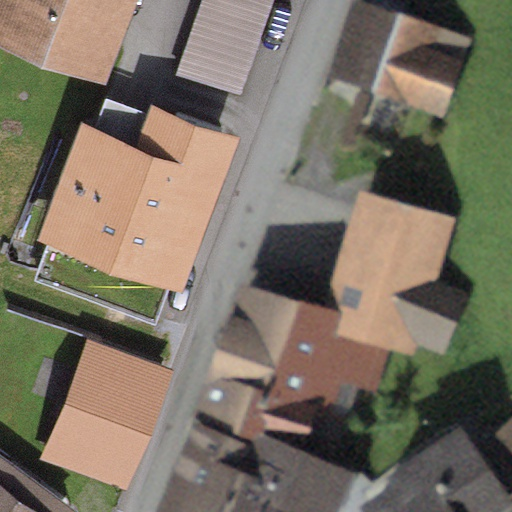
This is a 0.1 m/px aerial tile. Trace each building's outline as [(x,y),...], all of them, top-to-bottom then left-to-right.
[(0,0),(0,12),(96,50),(114,0),(0,0)] [(201,0),(178,67),(237,88),(268,0),(201,0)] [(441,105),(464,37),(434,26),(431,34),(398,22),(399,18),(358,5),(336,69),(441,105)] [(153,312),(221,127),(105,84),(37,269),(153,312)] [(459,298),(422,281),(398,332),(439,349),(459,298)] [(202,411),(254,431),(264,394),(281,398),(311,317),(243,296),(202,411)] [(281,398),(264,394),(254,431),(335,452),(350,449),(385,339),(331,323),(311,317),(281,398)] [(52,450),(116,476),(161,361),(97,336),(52,450)] [(255,511),(267,487),(240,475),(251,449),(198,424),(158,511),(255,511)] [(375,504),(379,511),(487,511),(498,505),(457,437),(401,474),(407,483),(375,504)] [(262,454),(251,449),(240,475),(267,487),(255,511),(313,511),(315,510),(320,511),(330,511),(346,476),(268,442),(262,454)] [(0,511),(62,511),(70,502),(0,449),(0,511)]
